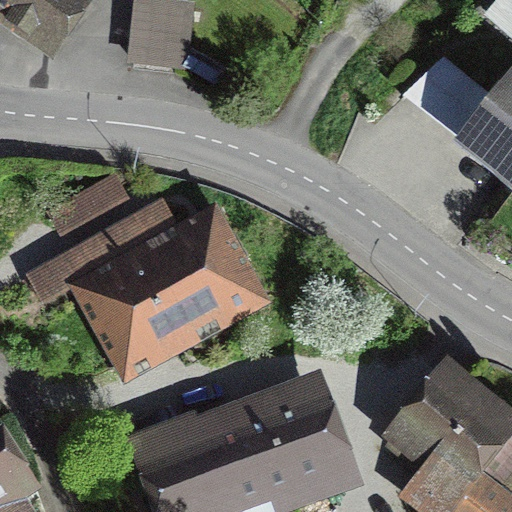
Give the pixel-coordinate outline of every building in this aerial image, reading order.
[(0,0),(0,16),(49,52),(87,0),(0,0)] [(511,0),(499,0),(489,12),(511,30),(511,0)] [(181,10),(137,3),(128,60),(172,67),(181,10)] [(511,86),(471,141),(511,172),(511,86)] [(72,252),(130,357),(215,310),(221,322),(260,301),(212,213),(167,238),(151,209),(72,252)] [(511,418),(453,371),(401,437),(432,462),(412,487),(443,511),(511,511),(511,509),(495,496),(511,474),(511,418)] [(210,415),(132,443),(156,511),(256,511),(338,483),(306,393),(214,426),(210,415)] [(0,447),(0,511),(1,511),(0,510),(0,501),(25,484),(0,447)]
